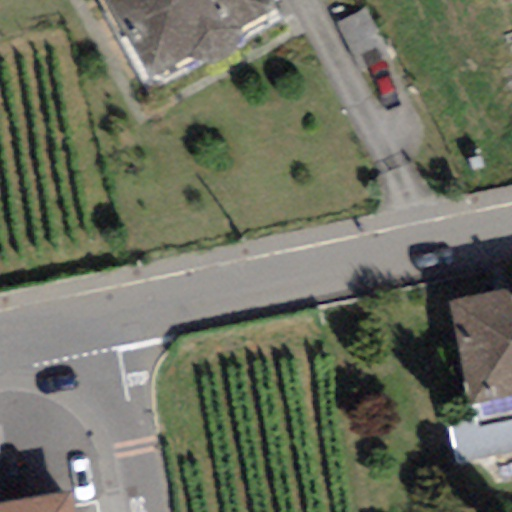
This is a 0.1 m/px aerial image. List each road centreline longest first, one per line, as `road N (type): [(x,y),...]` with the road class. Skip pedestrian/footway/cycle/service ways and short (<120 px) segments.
road 1 (residential): [(110,322),(511,238)]
road 2 (residential): [(110,322),(144,511)]
